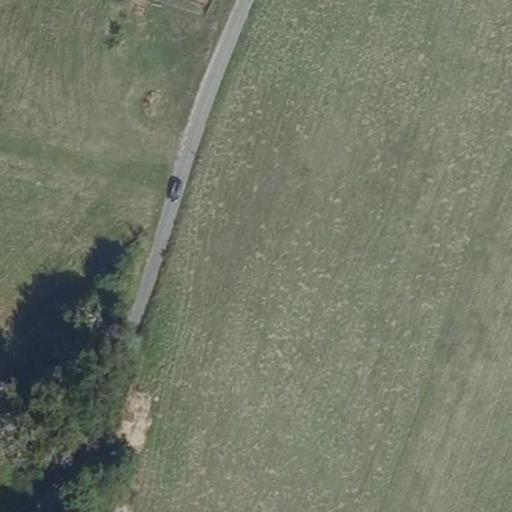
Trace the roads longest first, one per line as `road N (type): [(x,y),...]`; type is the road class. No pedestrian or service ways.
road 1 (unclassified): [(67,511),(136,357),(184,217)]
road 2 (unclassified): [(260,0),(184,217)]
